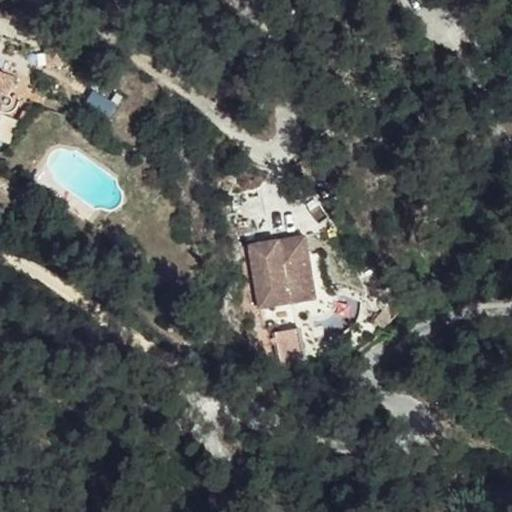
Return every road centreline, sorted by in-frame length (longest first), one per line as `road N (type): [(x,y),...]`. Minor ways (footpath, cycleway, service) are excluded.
road 1 (residential): [(511,315),(415,333),(373,359),(377,385),(421,421),(413,452),(378,473),(249,408),(184,363),(140,347),(55,288),(0,267)]
road 2 (unknown): [(248,0),(271,51),(279,119),(269,130),(247,131),(62,0)]
